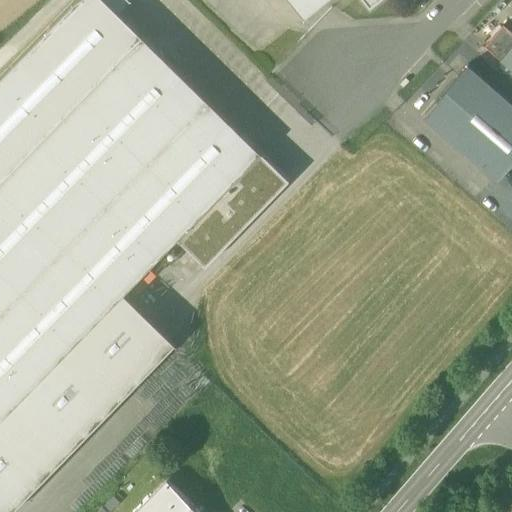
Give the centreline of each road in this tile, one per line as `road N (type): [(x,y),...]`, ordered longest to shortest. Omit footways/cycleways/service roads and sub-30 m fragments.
road 1 (tertiary): [(397,511),(511,380)]
road 2 (unclassified): [(466,0),(352,111)]
